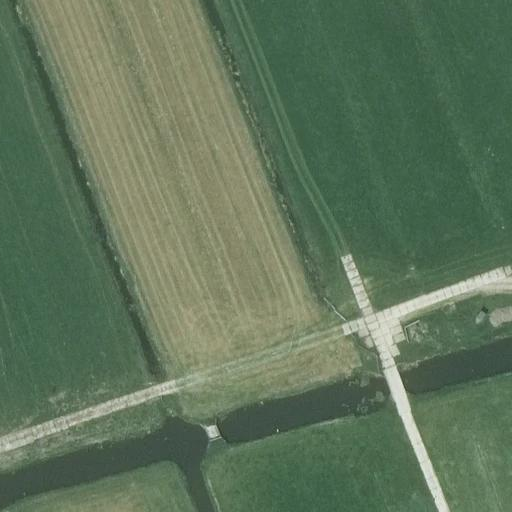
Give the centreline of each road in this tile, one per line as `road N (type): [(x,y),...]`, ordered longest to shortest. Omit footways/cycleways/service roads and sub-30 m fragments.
road 1 (track): [(511,271),(370,328),(0,448)]
road 2 (track): [(370,328),(443,511)]
